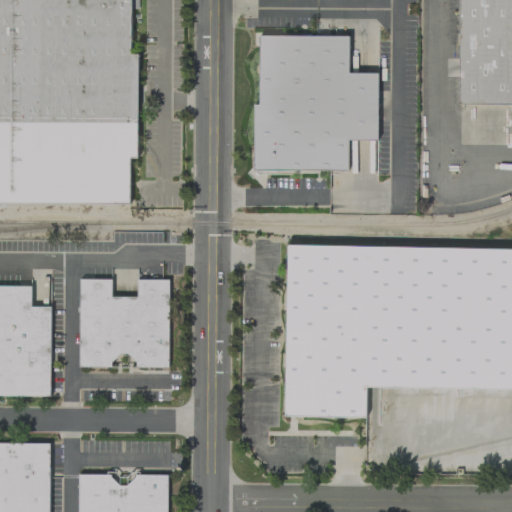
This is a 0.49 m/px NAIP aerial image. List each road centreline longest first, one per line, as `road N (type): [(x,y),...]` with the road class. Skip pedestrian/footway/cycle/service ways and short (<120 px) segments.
road 1 (residential): [(214,0),(208,511)]
road 2 (residential): [(511,494),(209,498)]
road 3 (residential): [(209,420),(0,415)]
